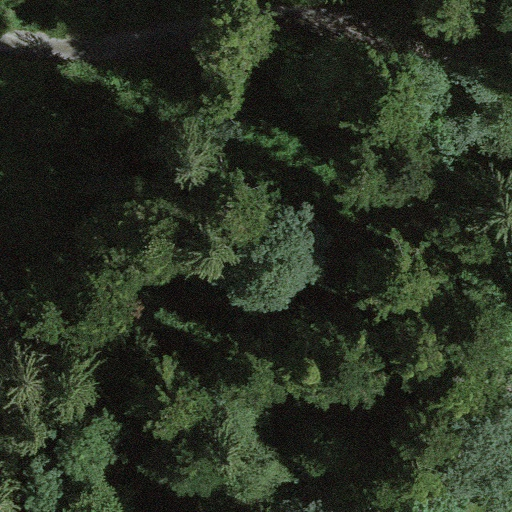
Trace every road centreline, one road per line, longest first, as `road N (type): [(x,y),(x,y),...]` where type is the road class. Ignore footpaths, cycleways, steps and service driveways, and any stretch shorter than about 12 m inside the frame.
road 1 (track): [(0,39),(90,46),(308,23),(399,36),(511,70)]
road 2 (track): [(425,511),(511,399)]
